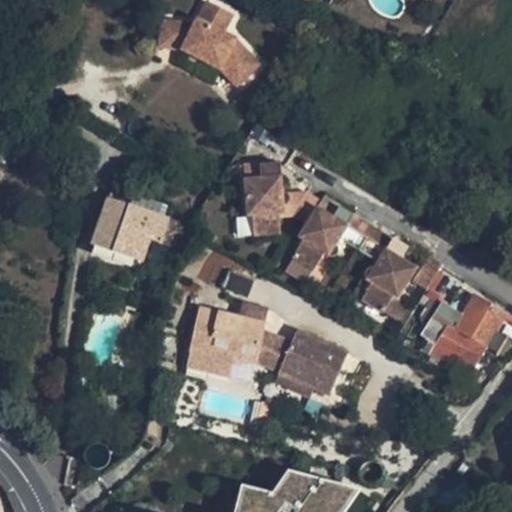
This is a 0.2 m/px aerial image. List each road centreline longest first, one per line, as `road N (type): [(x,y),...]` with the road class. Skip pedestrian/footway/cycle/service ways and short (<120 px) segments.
road 1 (residential): [(511,292),(261,138)]
road 2 (residential): [(401,511),(511,376)]
